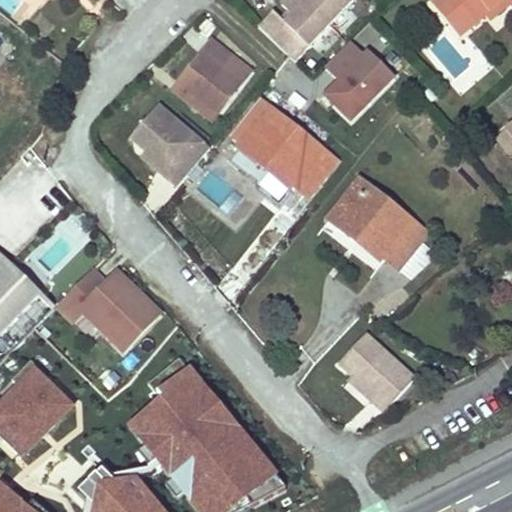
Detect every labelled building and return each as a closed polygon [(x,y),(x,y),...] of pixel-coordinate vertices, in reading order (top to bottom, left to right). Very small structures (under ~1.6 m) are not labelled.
[(267,19),(259,27),(290,58),(294,62),(356,0),(285,0),(275,11),(284,20),(288,24),(280,32),(276,28),(267,19)] [(511,0),(435,0),(431,4),(458,37),(483,17),(503,0),(508,5),(511,1),(511,0)] [(488,24),(508,5),(503,0),(483,17),(488,24)] [(284,20),(276,28),(280,32),(288,24),(284,20)] [(210,41),(178,83),(215,113),(248,71),(210,41)] [(366,55),(351,41),(325,68),(340,82),(327,96),(353,121),(397,76),(370,50),(366,55)] [(209,120),(215,113),(178,83),(171,90),(209,120)] [(178,189),(210,151),(161,109),(133,141),(149,154),(168,171),(163,176),(178,189)] [(336,164),(267,109),(236,149),(291,193),(294,189),(309,200),(336,164)] [(168,171),(149,154),(144,160),(163,176),(168,171)] [(426,235),(358,181),(327,221),(382,266),(383,263),(396,273),(426,235)] [(511,209),(511,195),(508,191),(499,199),(509,212),(511,209)] [(509,212),(499,199),(484,212),(495,224),(509,212)] [(0,335),(38,297),(0,259),(0,335)] [(91,272),(56,307),(71,323),(81,313),(122,353),(158,316),(117,275),(105,286),(91,272)] [(369,336),(341,365),(352,375),(374,396),(370,401),(384,415),(416,382),(369,336)] [(212,392),(182,355),(145,385),(160,401),(128,428),(199,511),(231,511),(244,501),(250,507),(287,487),(212,392)] [(32,360),(0,393),(0,441),(20,461),(76,403),(32,360)] [(348,380),(370,401),(374,396),(352,375),(348,380)] [(360,429),(377,415),(369,404),(351,418),(360,429)] [(102,472),(78,494),(86,502),(92,511),(91,511),(161,511),(127,474),(111,477),(109,480),(102,472)] [(25,511),(0,491),(0,511),(25,511)]
